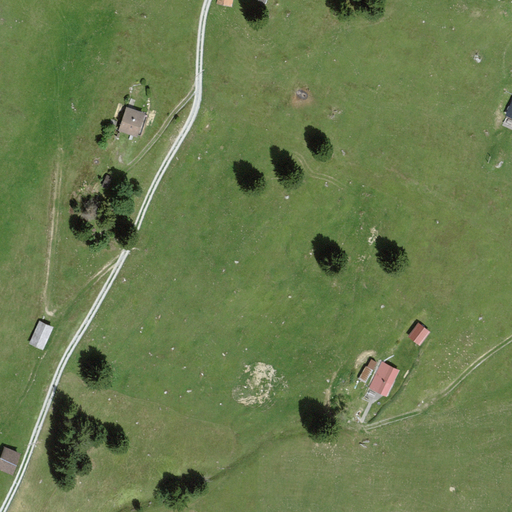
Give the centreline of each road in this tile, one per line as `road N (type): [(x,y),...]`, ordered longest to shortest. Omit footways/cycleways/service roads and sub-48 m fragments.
road 1 (track): [(210,0),(189,125),(66,357),(3,511)]
road 2 (track): [(121,260),(49,316),(59,157)]
road 3 (track): [(366,412),(361,426),(369,432),(429,415),(511,342)]
